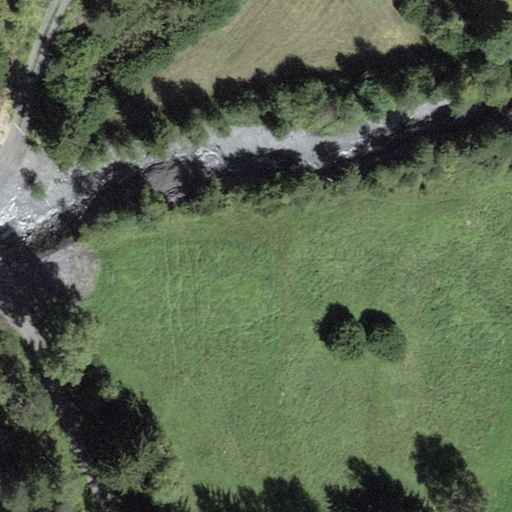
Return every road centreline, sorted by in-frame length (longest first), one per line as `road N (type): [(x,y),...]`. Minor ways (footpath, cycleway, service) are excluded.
road 1 (track): [(126,511),(24,310),(0,300)]
road 2 (track): [(0,169),(66,0)]
